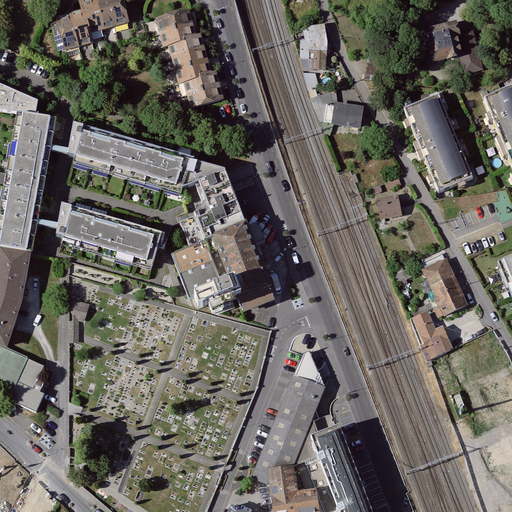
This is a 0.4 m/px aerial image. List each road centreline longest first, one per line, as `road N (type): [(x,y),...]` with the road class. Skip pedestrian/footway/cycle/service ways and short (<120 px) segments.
road 1 (residential): [(323,0),(356,79),(511,350)]
road 2 (unclassified): [(323,309),(220,0)]
road 3 (residential): [(323,309),(284,331),(215,511)]
road 4 (unclassified): [(398,511),(323,309)]
road 5 (residential): [(87,511),(0,428)]
